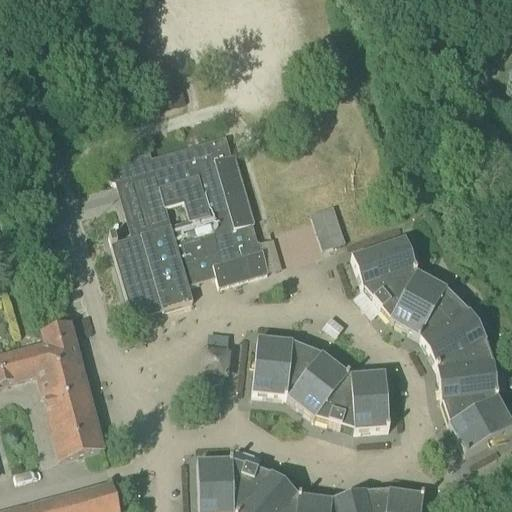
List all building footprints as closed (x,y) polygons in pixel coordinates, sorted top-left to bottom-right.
[(230,163),(225,143),(150,163),(149,157),(98,171),(99,174),(100,176),(101,178),(102,179),(103,181),(105,183),(106,184),(109,186),(111,187),(113,188),(116,189),(120,190),(122,190),(137,242),(116,248),(113,240),(107,242),(132,326),(133,325),(129,309),(157,301),(161,317),(191,308),(187,292),(198,289),(192,269),(209,264),(217,293),(267,279),(258,249),(256,249),(251,231),(253,231),(233,162),(230,163)] [(309,217),(317,255),(342,249),(334,212),(309,217)] [(361,297),(388,328),(418,345),(435,376),(440,411),(446,431),(464,462),(511,435),(511,432),(496,404),(492,369),(485,348),(468,317),(446,295),(415,278),(404,245),(350,264),(361,297)] [(68,330),(67,331),(42,337),(45,352),(0,363),(0,378),(3,390),(37,382),(59,467),(101,456),(68,330)] [(207,340),(206,374),(224,375),(225,340),(207,340)] [(250,402),(286,405),(313,427),(352,439),(388,436),(383,379),(348,382),(321,360),(291,349),(256,345),(250,402)] [(188,454),(187,466),(214,466),(214,454),(188,454)] [(270,480),(231,466),(195,468),(197,511),(420,511),(422,502),(387,497),(365,498),(331,507),(296,502),(270,480)] [(116,511),(110,491),(30,511),(116,511)] [(496,511),(501,506),(482,491),(468,509),(472,511),(496,511)]
